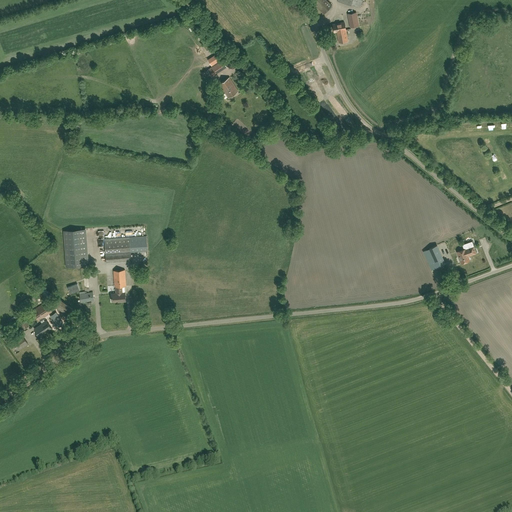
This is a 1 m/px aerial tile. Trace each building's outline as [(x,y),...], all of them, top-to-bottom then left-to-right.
[(309,0),(324,14),(332,5),(326,0),(309,0)] [(356,12),(348,14),(350,27),(359,25),(356,12)] [(337,31),(340,42),(348,40),(346,30),(346,29),(344,22),(333,24),(335,32),(337,31)] [(208,70),(209,72),(211,74),(226,65),(223,60),(208,70)] [(229,77),(223,81),(220,84),(228,97),(238,91),(229,77)] [(330,99),(335,106),(338,103),(334,97),(330,99)] [(64,231),(66,267),(84,265),(81,229),(64,231)] [(130,236),(104,238),(106,263),(132,261),(131,252),(130,236)] [(431,270),(445,264),(437,245),(423,251),(431,270)] [(468,256),(476,253),(474,246),(466,249),(465,249),(457,252),(461,263),(470,260),(468,256)] [(116,286),(116,287),(116,293),(112,293),(112,301),(121,300),(121,301),(125,301),(125,292),(122,293),(121,286),(126,286),(125,270),(113,271),(114,286),(116,286)] [(67,287),(70,294),(80,290),(77,283),(67,287)] [(39,288),(36,291),(43,299),(46,296),(39,288)] [(81,302),(94,300),(93,292),(80,294),(81,302)] [(67,315),(72,308),(58,298),(53,305),(67,315)] [(39,336),(44,332),(51,328),(46,320),(45,321),(43,318),(48,314),(52,311),(46,301),(32,311),(38,320),(39,320),(42,323),(34,328),(39,336)] [(58,327),(63,324),(56,312),(50,316),(58,327)] [(24,329),(29,326),(26,321),(21,324),(24,329)] [(19,334),(11,340),(18,350),(28,343),(23,336),(21,337),(19,334)]
